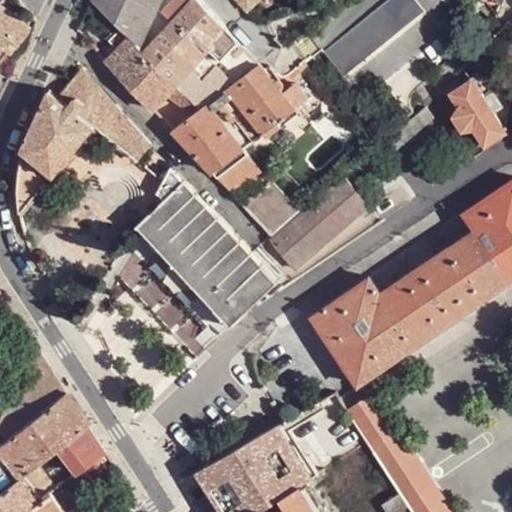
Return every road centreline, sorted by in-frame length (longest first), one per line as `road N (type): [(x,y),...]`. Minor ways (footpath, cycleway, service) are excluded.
road 1 (tertiary): [(0,243),(161,500)]
road 2 (tertiary): [(54,19),(0,138)]
road 3 (residential): [(215,0),(278,60),(314,42)]
